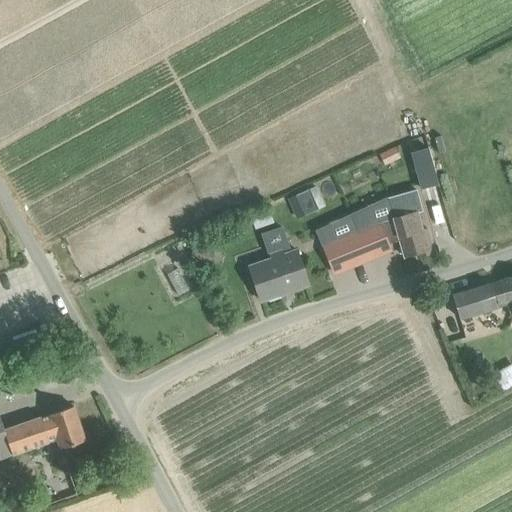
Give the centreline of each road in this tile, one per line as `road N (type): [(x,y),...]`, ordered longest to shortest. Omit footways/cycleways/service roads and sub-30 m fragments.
road 1 (unclassified): [(123,403),(269,329),(511,252)]
road 2 (unclassified): [(123,403),(0,194)]
